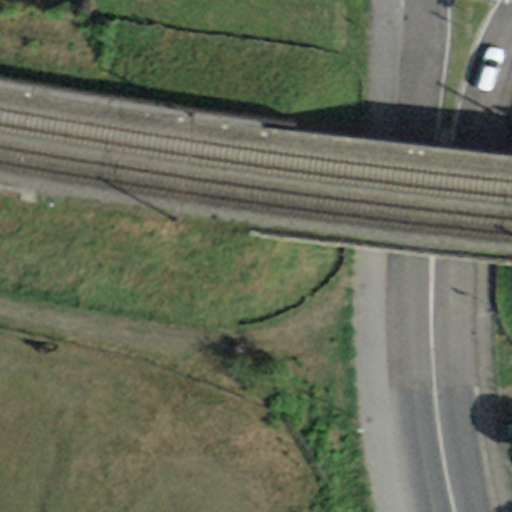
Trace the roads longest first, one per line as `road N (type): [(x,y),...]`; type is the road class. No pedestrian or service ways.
road 1 (secondary): [(454,511),(429,299),(445,122),(473,0)]
road 2 (track): [(0,315),(207,364),(372,331)]
